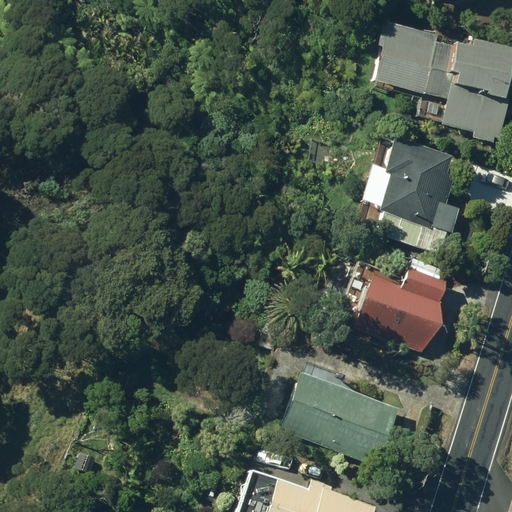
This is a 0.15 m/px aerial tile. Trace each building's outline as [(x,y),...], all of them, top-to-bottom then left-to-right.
[(469,136),(491,140),(492,136),(496,137),(505,98),(499,97),(508,46),(468,37),(466,44),(434,39),(435,33),(383,21),(369,80),(443,97),(437,124),(470,131),(469,136)] [(374,229),(414,242),(419,224),(427,227),(428,224),(449,231),(456,207),(435,201),(449,154),(389,136),(379,170),(385,173),(373,209),(379,210),(374,229)] [(350,326),(420,350),(437,299),(367,274),(350,326)] [(273,430),(374,465),(394,407),(292,372),(273,430)] [(259,511),(369,511),(372,506),(327,490),(328,486),(306,478),(303,490),(271,479),(259,511)]
